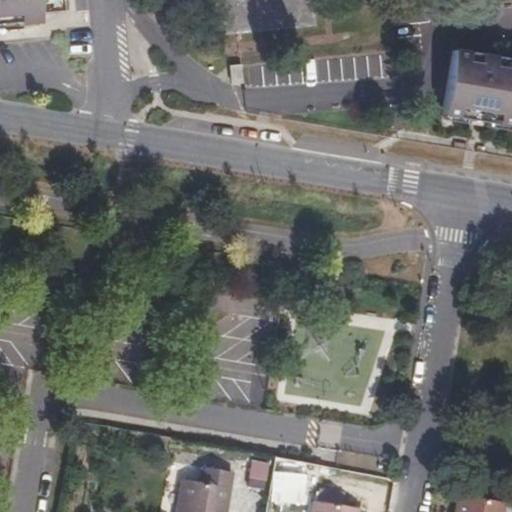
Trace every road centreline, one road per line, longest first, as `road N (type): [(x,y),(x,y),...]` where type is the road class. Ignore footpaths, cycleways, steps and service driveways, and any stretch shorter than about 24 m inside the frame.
road 1 (residential): [(416,449),(48,388),(27,511)]
road 2 (secondary): [(0,116),(463,190)]
road 3 (residential): [(463,190),(416,449)]
